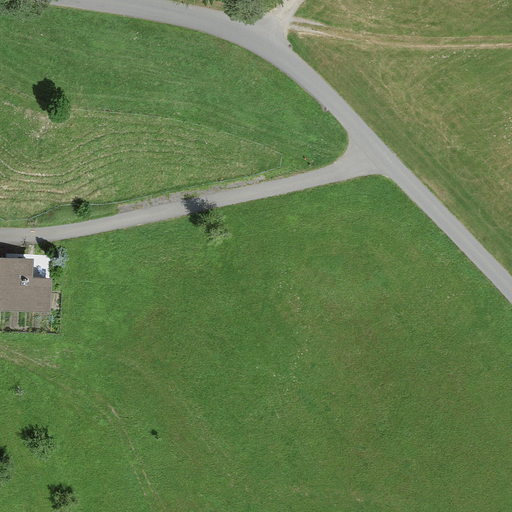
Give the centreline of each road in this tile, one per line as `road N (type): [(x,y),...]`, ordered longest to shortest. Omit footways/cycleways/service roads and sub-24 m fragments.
road 1 (unclassified): [(91,0),(218,23),(273,49),(511,290)]
road 2 (track): [(250,37),(302,23),(399,41),(511,41)]
